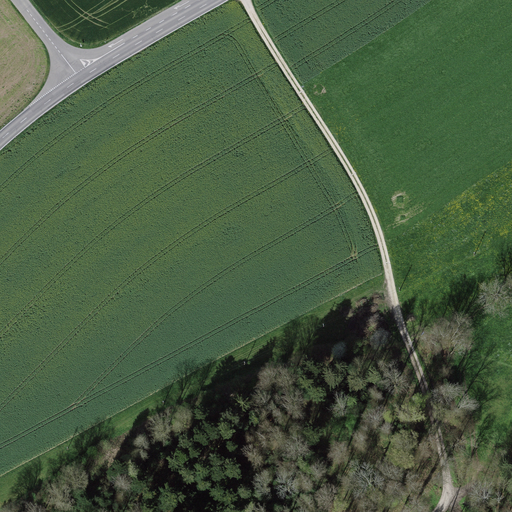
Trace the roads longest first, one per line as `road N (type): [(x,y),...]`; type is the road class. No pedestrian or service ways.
road 1 (track): [(245,0),(376,223),(443,456),(447,488),(438,511)]
road 2 (secondary): [(214,0),(79,78)]
